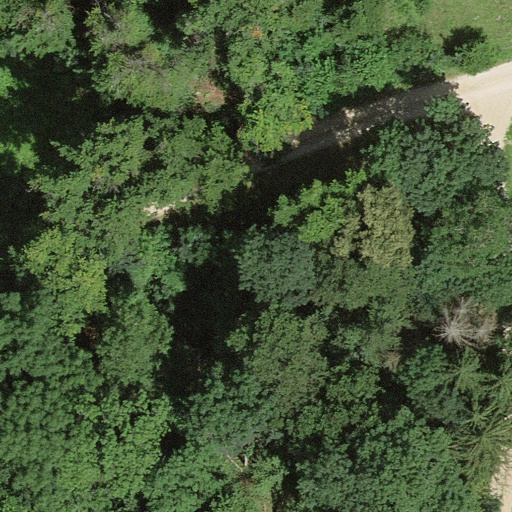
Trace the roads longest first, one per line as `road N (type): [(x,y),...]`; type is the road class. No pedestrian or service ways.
road 1 (track): [(472,92),(336,123),(0,277)]
road 2 (track): [(511,311),(472,92)]
road 3 (track): [(336,123),(281,0)]
